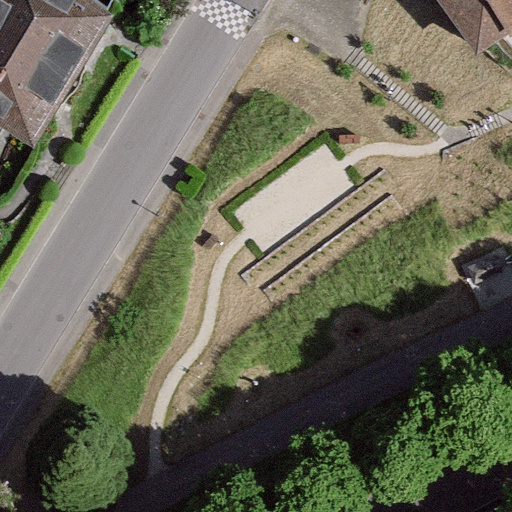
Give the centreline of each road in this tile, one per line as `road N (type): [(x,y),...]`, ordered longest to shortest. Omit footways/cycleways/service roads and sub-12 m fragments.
road 1 (tertiary): [(0,373),(230,0)]
road 2 (residential): [(511,454),(402,511)]
